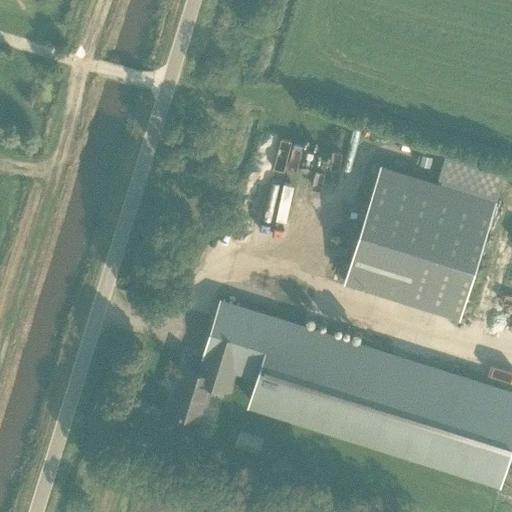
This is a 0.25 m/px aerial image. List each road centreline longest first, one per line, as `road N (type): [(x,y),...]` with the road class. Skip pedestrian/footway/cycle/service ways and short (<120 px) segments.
road 1 (unclassified): [(37,511),(194,0)]
road 2 (track): [(105,0),(0,339)]
